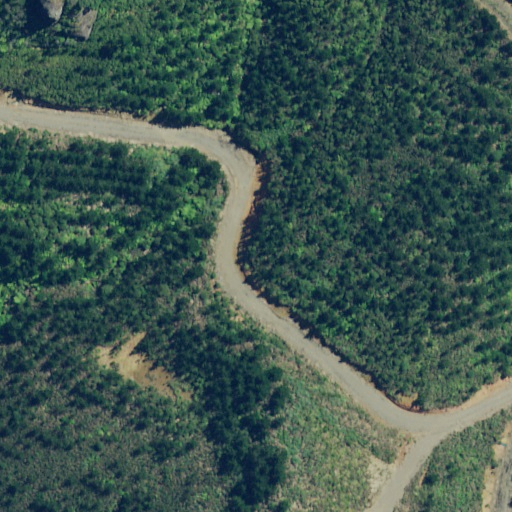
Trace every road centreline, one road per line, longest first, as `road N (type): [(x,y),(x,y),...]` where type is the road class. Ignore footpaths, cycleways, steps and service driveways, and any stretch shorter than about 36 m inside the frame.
road 1 (track): [(507,383),(463,382),(422,411),(220,272),(236,166),(191,130),(0,100)]
road 2 (track): [(511,383),(471,479),(469,511)]
